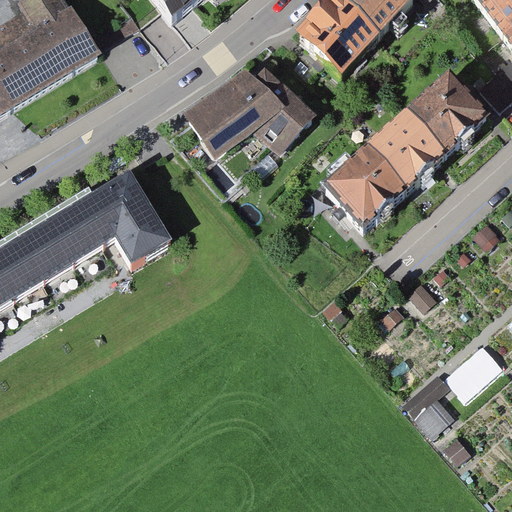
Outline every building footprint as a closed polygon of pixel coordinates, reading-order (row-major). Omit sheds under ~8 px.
[(22,17),(0,30),(0,125),(102,63),(72,14),(70,14),(61,0),(33,0),(17,10),(22,17)] [(210,0),(149,0),(170,30),(210,0)] [(412,8),(404,0),(332,0),(289,47),(336,91),(412,8)] [(511,0),(469,0),(467,2),(511,64),(511,0)] [(262,103),(242,83),(182,126),(211,172),(253,141),(277,167),(315,127),(279,90),(262,103)] [(482,131),(442,87),(316,198),(356,243),(482,131)] [(84,198),(0,248),(0,314),(111,248),(128,276),(170,251),(127,180),(88,203),(84,198)] [(485,349),(446,383),(466,406),(505,372),(485,349)] [(410,418),(436,443),(458,421),(432,396),(410,418)]
